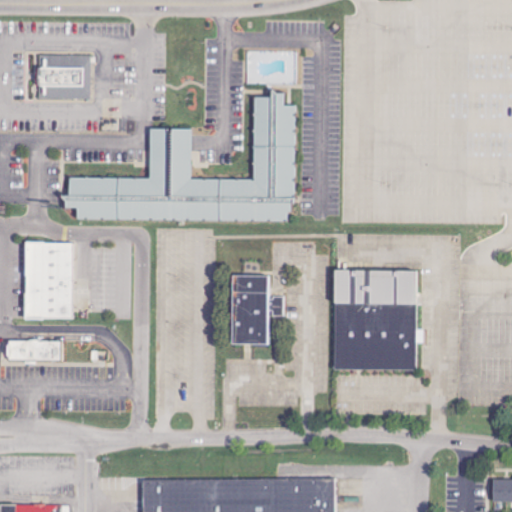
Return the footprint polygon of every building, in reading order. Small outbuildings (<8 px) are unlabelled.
[(38,98),(91,98),(91,56),(39,55),(38,98)] [(68,178),(150,179),(151,127),(191,127),(190,178),(254,179),(255,89),(300,89),(298,220),(68,217),(68,178)] [(27,242),(73,242),(73,319),(27,319),(27,242)] [(336,270),(416,270),(416,327),(426,327),(426,344),(417,344),(417,370),(336,370),(336,270)] [(233,275),(269,276),(269,346),(232,345),(233,275)] [(7,340),(63,339),(63,360),(7,361),(7,340)] [(335,511),(335,477),(278,478),(278,511),(335,511)] [(143,511),(143,480),(278,478),(278,511),(143,511)] [(511,478),(493,479),(493,502),(511,501),(511,478)]
